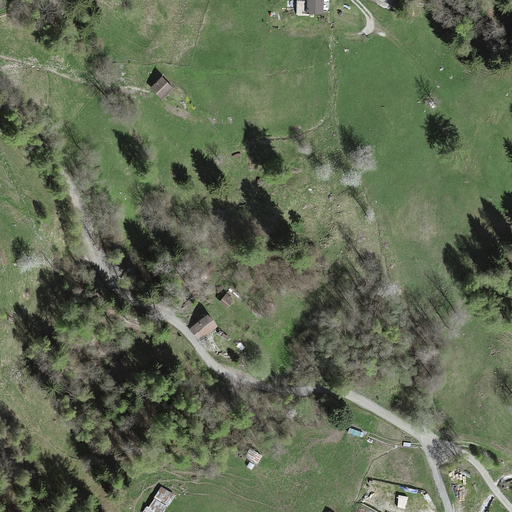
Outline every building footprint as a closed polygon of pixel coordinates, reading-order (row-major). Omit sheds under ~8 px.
[(323,0),(306,0),(306,16),(323,16),(323,0)] [(162,79),(151,88),(162,101),(173,91),(162,79)] [(206,315),(192,326),(202,337),(215,326),(206,315)] [(261,454),(248,448),(243,459),(257,465),(261,454)] [(160,483),(142,511),(161,511),(174,491),(160,483)]
